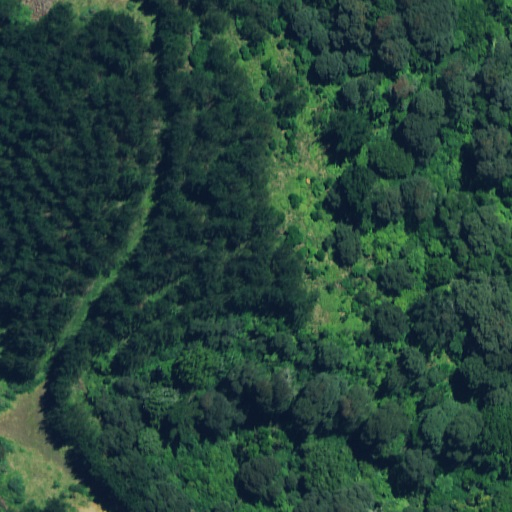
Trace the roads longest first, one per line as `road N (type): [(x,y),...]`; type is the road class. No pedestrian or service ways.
road 1 (track): [(0,361),(28,422),(70,344),(144,239),(164,182),(167,121),(154,22),(138,0)]
road 2 (track): [(0,426),(28,422),(119,511)]
